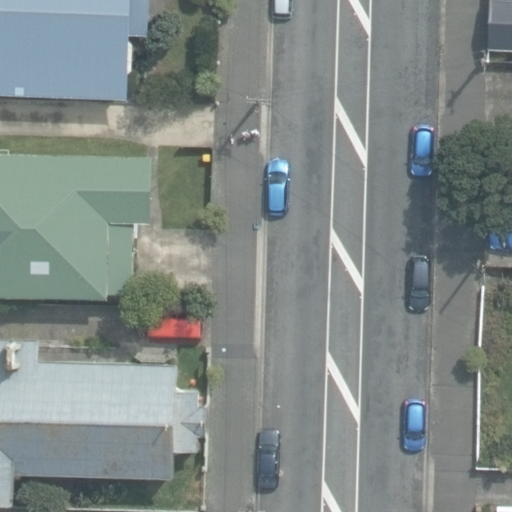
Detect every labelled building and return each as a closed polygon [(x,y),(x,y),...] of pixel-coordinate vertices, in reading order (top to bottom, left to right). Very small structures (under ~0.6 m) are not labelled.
[(0,0),(0,92),(129,96),(131,32),(153,33),(153,0),(0,0)] [(511,0),(493,0),(491,48),(511,48),(511,0)] [(0,294),(111,296),(111,292),(136,293),(137,222),(155,222),(156,154),(0,151),(0,294)] [(480,256),(511,256),(511,205),(481,205),(480,256)] [(0,500),(17,501),(18,470),(177,476),(178,449),(200,450),(201,432),(206,432),(207,403),(200,403),(201,388),(179,387),(180,362),(43,357),(43,337),(0,335),(0,500)] [(474,456),(511,458),(511,418),(476,417),(474,456)]
